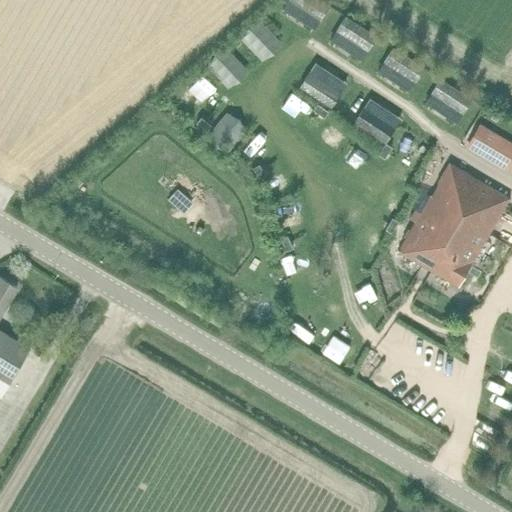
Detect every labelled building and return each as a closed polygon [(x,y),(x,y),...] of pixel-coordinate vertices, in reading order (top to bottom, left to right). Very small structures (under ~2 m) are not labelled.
[(287,0),(319,21),(328,6),(318,0),(287,0)] [(335,31),(367,52),(376,37),(345,17),(335,31)] [(392,48),(382,62),(414,82),(423,68),(392,48)] [(340,93),(309,72),(299,87),(331,107),(340,93)] [(471,100),(439,79),(430,93),(461,114),(471,100)] [(313,112),(318,116),(322,110),(317,106),(313,112)] [(385,143),(394,128),(363,108),(353,122),(385,143)] [(322,110),(318,116),(323,119),(327,113),(322,110)] [(200,128),(205,122),(200,119),(196,124),(200,128)] [(210,126),(205,122),(200,128),(205,132),(210,126)] [(466,148),(506,171),(511,161),(511,141),(480,123),(466,148)] [(386,145),(383,150),(388,154),(392,149),(386,145)] [(388,154),(383,150),(379,155),(385,159),(388,154)] [(510,198),(448,163),(398,252),(459,288),(510,198)] [(252,169),(256,175),(262,171),(258,166),(252,169)] [(262,171),(256,175),(259,180),(265,176),(262,171)] [(191,201),(178,189),(168,200),(181,212),(191,201)] [(386,222),(392,226),(395,221),(389,217),(386,222)] [(389,231),(392,226),(386,222),(383,228),(389,231)] [(280,240),(283,246),(289,243),(287,237),(280,240)] [(289,243),(283,246),(286,251),(292,248),(289,243)] [(10,384),(30,349),(0,331),(0,317),(1,317),(17,288),(0,276),(0,377),(5,380),(10,384)]
